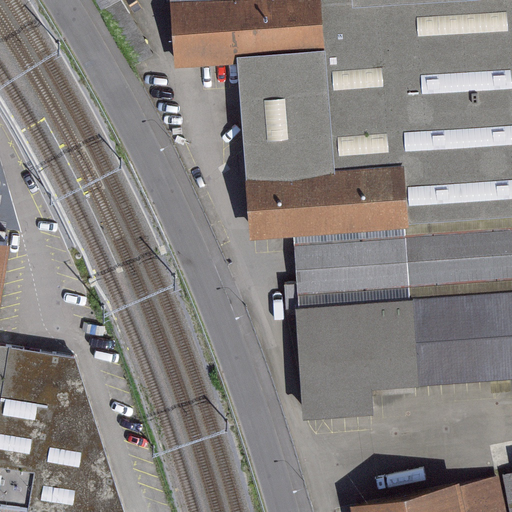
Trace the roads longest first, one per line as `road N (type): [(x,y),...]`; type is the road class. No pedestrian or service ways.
road 1 (unclassified): [(62,0),(202,274),(287,511)]
road 2 (unknown): [(511,251),(228,278)]
